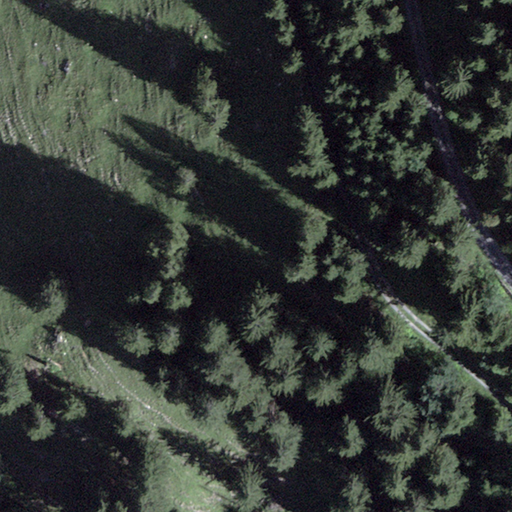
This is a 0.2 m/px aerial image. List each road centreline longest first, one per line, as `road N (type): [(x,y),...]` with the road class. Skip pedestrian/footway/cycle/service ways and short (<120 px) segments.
road 1 (track): [(294,0),(340,205),(388,313),(511,408)]
road 2 (track): [(511,252),(453,174),(408,0)]
